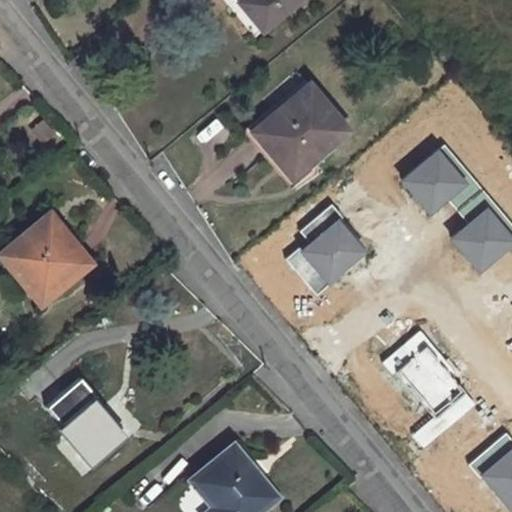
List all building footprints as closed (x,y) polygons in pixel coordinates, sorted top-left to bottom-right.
[(240,0),(239,1),(262,30),(297,0),(240,0)] [(344,129),(307,84),(255,129),(277,155),(275,157),(290,175),(344,129)] [(480,270),(511,243),(511,226),(445,146),(404,181),(431,213),(449,198),(471,225),(454,239),(480,270)] [(288,259),(317,294),(365,255),(340,223),(344,219),(333,206),(302,232),(310,241),(288,259)] [(0,251),(0,255),(39,303),(77,271),(52,240),(61,232),(45,213),(0,251)] [(414,435),(424,447),(475,404),(453,378),(457,374),(421,331),(383,362),(394,375),(399,371),(437,415),(414,435)] [(94,409),(101,403),(79,378),(44,407),(89,461),(118,438),(94,409)] [(511,511),(511,442),(506,435),(470,464),(509,511),(511,511)] [(235,443),(191,480),(214,506),(207,511),(261,511),(270,505),(248,478),(258,470),(235,443)]
